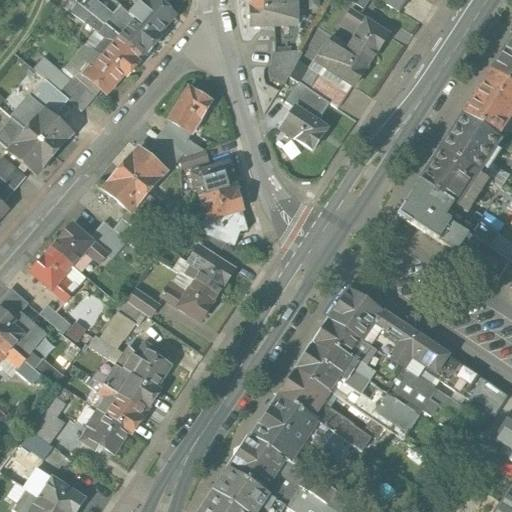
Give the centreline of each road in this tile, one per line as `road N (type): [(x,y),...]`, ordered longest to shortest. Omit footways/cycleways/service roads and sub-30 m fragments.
road 1 (residential): [(0,253),(151,81),(219,21)]
road 2 (primary): [(319,250),(161,511)]
road 3 (residential): [(319,250),(270,207),(219,21)]
road 4 (primary): [(488,0),(350,199)]
road 5 (residential): [(319,250),(511,376)]
road 6 (residential): [(511,305),(350,199)]
